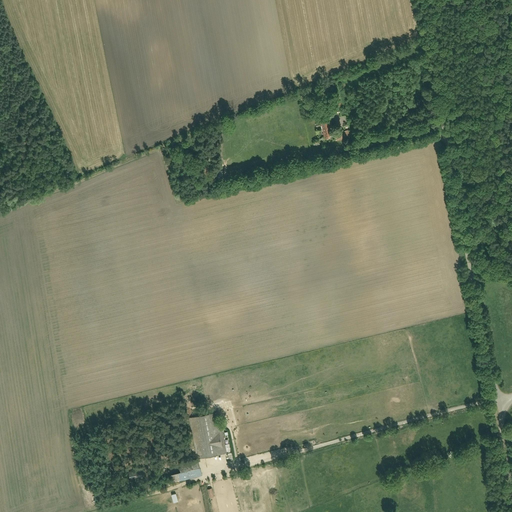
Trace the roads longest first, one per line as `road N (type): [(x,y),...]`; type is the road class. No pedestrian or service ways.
road 1 (residential): [(504,405),(422,0)]
road 2 (track): [(446,136),(184,200),(174,193),(163,145)]
road 3 (track): [(202,480),(511,397)]
